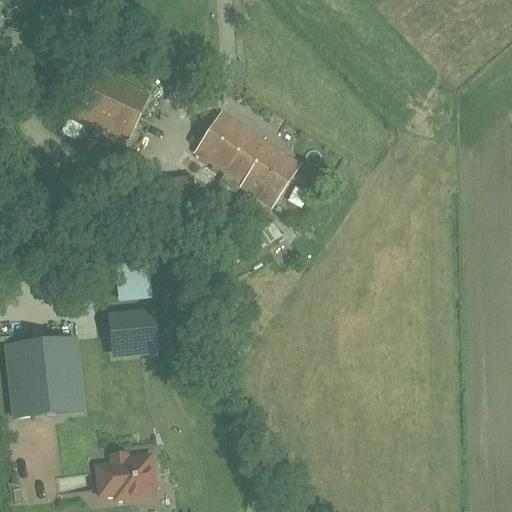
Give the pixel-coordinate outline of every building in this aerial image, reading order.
[(150,95),(138,89),(94,70),(73,114),(130,140),(150,95)] [(272,210),(301,166),(222,114),(195,155),(224,174),(218,183),(236,195),(240,188),(272,210)] [(99,211),(93,169),(24,179),(30,221),(99,211)] [(124,219),(194,209),(190,179),(120,189),(124,219)] [(284,242),(273,222),(220,250),(231,271),(284,242)] [(82,413),(74,341),(6,348),(14,420),(82,413)] [(154,497),(150,457),(110,461),(111,466),(95,468),(98,498),(114,496),(115,501),(154,497)]
